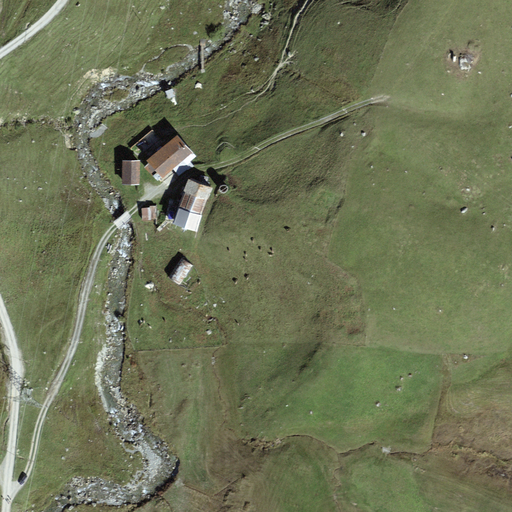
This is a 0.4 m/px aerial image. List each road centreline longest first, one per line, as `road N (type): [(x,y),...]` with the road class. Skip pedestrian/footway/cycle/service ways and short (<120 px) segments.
road 1 (track): [(10,490),(23,480),(44,407),(76,341),(104,235),(185,177),(234,165),(384,98)]
road 2 (track): [(7,511),(19,395),(0,306)]
